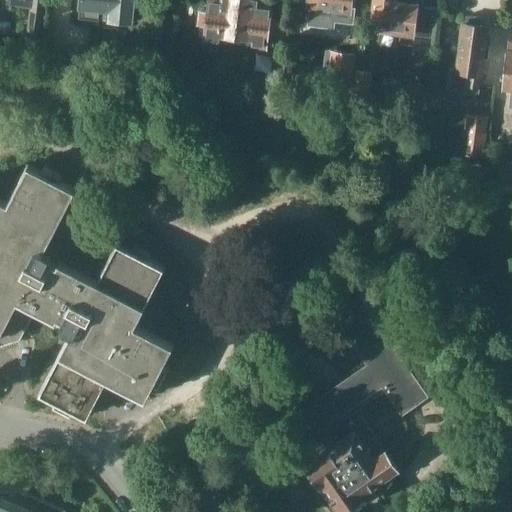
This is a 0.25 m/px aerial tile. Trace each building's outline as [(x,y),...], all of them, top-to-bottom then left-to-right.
[(31,6),(25,44),(40,46),(46,0),(31,0),(31,3),(31,6)] [(133,19),(134,0),(80,0),(79,18),(93,19),(93,15),(105,16),(110,17),(110,18),(132,19),(133,19)] [(235,43),(240,0),(222,0),(223,0),(221,0),(209,0),(209,10),(207,9),(207,10),(200,10),(198,24),(206,25),(205,37),(218,39),(218,41),(235,43)] [(258,0),(240,0),(235,43),(252,46),(253,43),(266,44),(268,33),(275,33),(277,19),(270,18),(270,17),(269,17),(270,6),(258,4),(258,0)] [(305,0),(305,3),(310,3),(309,15),(308,23),(331,26),(332,19),(351,21),(353,8),(352,8),(348,7),(349,0),(305,0)] [(399,43),(433,47),(438,7),(422,5),(422,0),(374,0),(373,12),(382,13),(380,28),(400,31),(399,43)] [(175,16),(162,15),(157,53),(170,55),(175,16)] [(450,69),(448,89),(478,93),(481,74),(481,68),(487,69),(491,40),(486,39),(488,25),(480,24),(482,17),(467,15),(466,23),(463,22),(456,70),(450,69)] [(511,49),(507,49),(503,87),(511,88),(509,107),(511,107),(511,49)] [(273,54),(270,76),(283,78),(286,56),(273,54)] [(315,66),(313,82),(350,86),(354,58),(329,55),(327,68),(315,66)] [(13,76),(11,100),(18,101),(34,103),(36,93),(59,96),(59,101),(58,105),(58,106),(82,108),(82,105),(85,85),(61,82),(62,73),(38,71),(37,79),(13,76)] [(463,141),(462,155),(481,157),(486,115),(466,113),(465,123),(469,124),(467,142),(463,141)] [(17,329),(20,324),(27,327),(36,309),(49,316),(56,320),(57,317),(60,319),(59,322),(61,330),(69,334),(39,392),(55,400),(53,405),(71,415),(74,410),(88,417),(107,378),(146,398),(154,382),(159,384),(169,366),(164,363),(174,343),(136,323),(165,266),(149,257),(151,252),(133,243),(131,248),(117,240),(97,279),(72,266),(58,259),(57,261),(54,260),(56,256),(53,249),(46,245),(76,187),(59,178),(62,173),(43,164),(41,169),(27,162),(7,201),(0,196),(0,334),(15,330),(16,331),(17,331),(18,330),(18,329),(17,329)] [(400,410),(408,404),(411,409),(429,396),(370,313),(344,331),(367,364),(281,425),(298,451),(319,437),(327,448),(307,461),(323,485),(324,485),(342,511),(343,510),(349,509),(358,503),(362,497),(361,497),(363,496),(361,493),(370,487),(372,491),(373,492),(374,492),(375,493),(376,493),(377,493),(379,492),(386,488),(392,485),(392,484),(393,482),(394,481),(394,480),(394,479),(389,473),(397,467),(386,451),(384,453),(381,448),(370,456),(367,453),(381,443),(362,416),(350,424),(354,431),(338,442),(329,429),(386,389),(400,410)] [(492,474),(493,465),(486,464),(485,473),(492,474)] [(0,511),(66,511),(67,510),(0,481),(0,511)]
